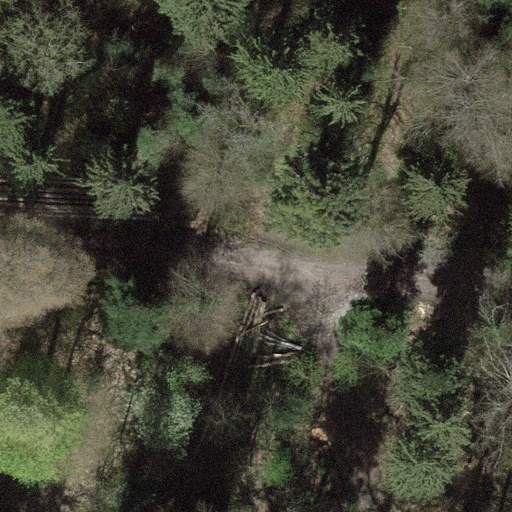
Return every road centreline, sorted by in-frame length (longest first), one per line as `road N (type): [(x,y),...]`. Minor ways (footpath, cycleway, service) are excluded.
road 1 (track): [(0,236),(511,285)]
road 2 (track): [(314,264),(374,511)]
